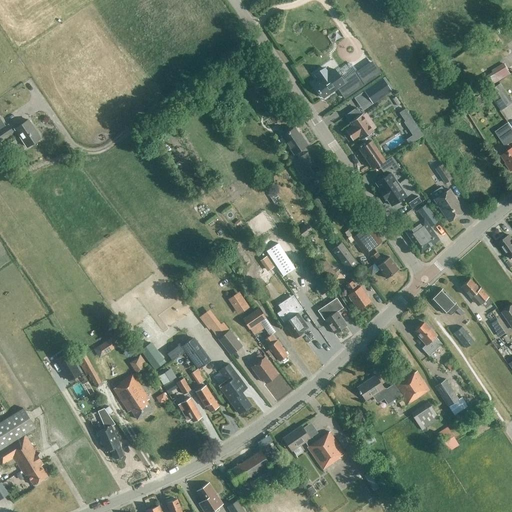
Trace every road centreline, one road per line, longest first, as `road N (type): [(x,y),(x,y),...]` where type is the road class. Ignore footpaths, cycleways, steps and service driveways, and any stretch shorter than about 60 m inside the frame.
road 1 (tertiary): [(91,511),(239,440),(314,384),(422,278)]
road 2 (tertiary): [(422,278),(232,0)]
